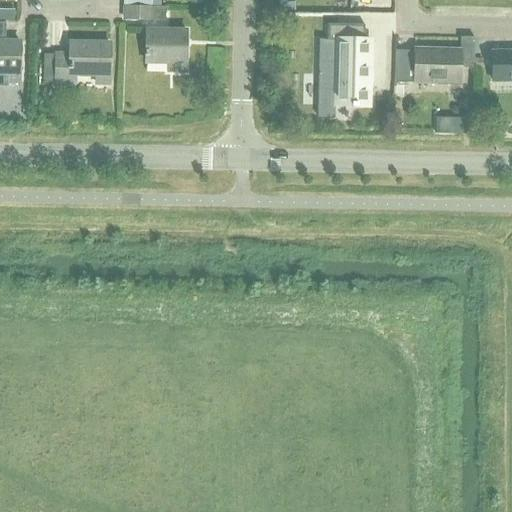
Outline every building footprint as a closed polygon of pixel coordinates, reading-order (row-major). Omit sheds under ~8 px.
[(284,0),(275,0),(276,12),(293,12),(293,4),(285,4),(284,0)] [(163,20),(164,8),(124,7),(123,19),(163,20)] [(4,24),(0,23),(0,86),(4,87),(4,83),(17,83),(18,43),(4,42),(4,24)] [(325,40),(318,40),(316,117),(332,117),(332,105),(367,106),(368,40),(362,40),(362,25),(326,24),(325,40)] [(184,71),(184,31),(145,31),(144,63),(172,63),(171,71),(184,71)] [(472,68),(473,37),(459,37),(458,49),(413,48),(412,82),(459,83),(459,67),(472,68)] [(107,84),(108,44),(68,43),(68,55),(54,55),(53,83),(67,83),(67,75),(94,76),(94,83),(107,84)] [(511,51),(490,52),(491,81),(511,80),(511,51)] [(470,95),(460,95),(460,105),(470,105),(470,95)] [(462,119),(434,119),(434,135),(462,135),(462,119)]
